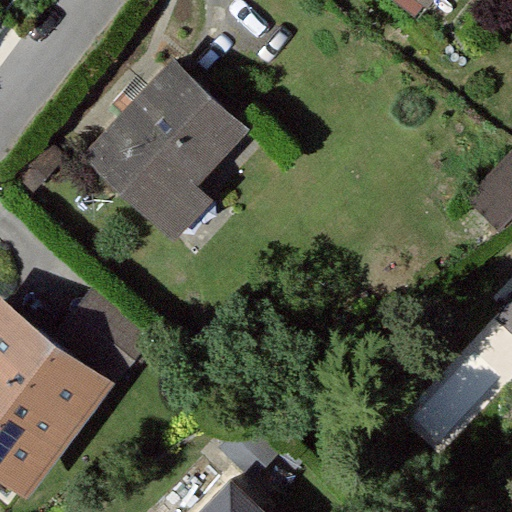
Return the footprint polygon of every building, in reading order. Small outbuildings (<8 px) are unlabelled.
[(409,0),(423,10),(430,0),(409,0)] [(167,64),(79,159),(171,243),(206,205),(187,187),(239,130),(167,64)] [(130,356),(155,314),(94,278),(69,319),(130,356)] [(511,302),(493,324),(511,339),(511,302)] [(67,356),(0,311),(0,482),(23,498),(71,425),(36,402),(67,356)] [(166,511),(257,511),(206,467),(166,511)]
